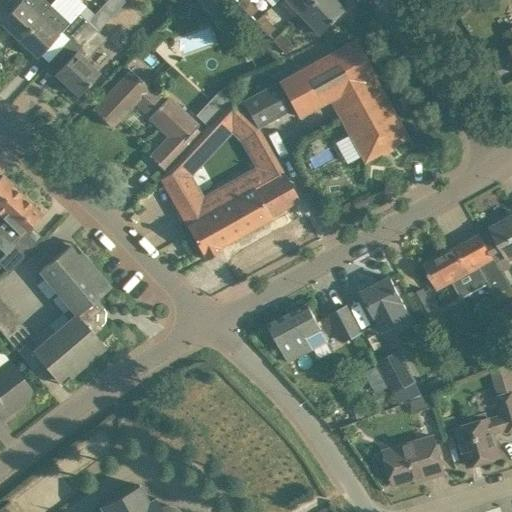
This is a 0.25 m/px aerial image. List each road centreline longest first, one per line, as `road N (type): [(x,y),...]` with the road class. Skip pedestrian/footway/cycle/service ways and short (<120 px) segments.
road 1 (tertiary): [(213,320),(496,163)]
road 2 (unclassified): [(213,320),(0,116)]
road 3 (tertiary): [(0,472),(213,320)]
road 4 (unclassified): [(369,511),(278,383),(213,320)]
road 5 (unclassified): [(496,163),(425,48),(382,0)]
